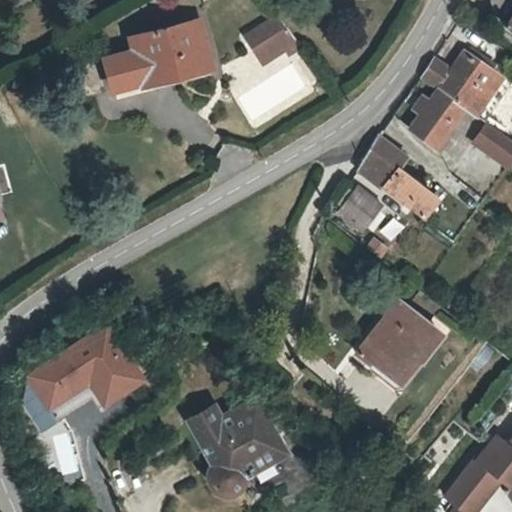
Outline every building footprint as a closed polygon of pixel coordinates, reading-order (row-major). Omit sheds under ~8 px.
[(280,14),(264,26),(270,33),(285,21),(280,14)] [(140,50),(108,57),(115,89),(183,72),(185,82),(211,75),(198,21),(136,36),(140,50)] [(270,33),(264,26),(249,37),(266,59),(286,44),(296,37),(285,21),(270,33)] [(302,45),(296,37),(286,44),(292,53),(302,45)] [(491,96),(506,75),(492,65),(502,50),(485,38),(475,53),(473,51),(459,72),(491,96)] [(491,96),(459,72),(436,55),(430,64),(422,75),(440,88),(466,107),(478,114),(491,96)] [(412,128),(438,146),(466,107),(440,88),(431,101),(424,96),(415,108),(422,112),(412,128)] [(477,144),(508,166),(511,161),(511,139),(491,124),(477,144)] [(359,170),(385,189),(400,170),(409,159),(378,136),(367,154),(359,170)] [(437,198),(400,170),(385,189),(423,216),(437,198)] [(383,206),(359,187),(340,212),(365,230),(383,206)] [(387,243),(401,228),(390,217),(375,233),(387,243)] [(355,350),(372,364),(377,358),(397,374),(415,352),(419,355),(439,331),(397,297),(355,350)] [(106,320),(27,370),(51,407),(85,386),(103,414),(148,386),(106,320)] [(397,384),(419,355),(415,352),(397,374),(377,358),(372,364),(397,384)] [(194,479),(197,481),(203,483),(207,483),(210,483),(213,482),(216,481),(218,479),(220,477),(222,475),(224,469),(224,466),(224,462),(266,442),(238,389),(202,407),(195,395),(169,411),(191,454),(190,456),(189,457),(188,459),(188,461),(187,464),(187,466),(188,469),(189,472),(190,475),(192,477),(194,479)] [(496,434),(477,457),(476,456),(445,494),(452,500),(466,511),(471,511),(489,491),(488,476),(497,475),(507,483),(511,477),(511,436),(507,443),(496,434)]
